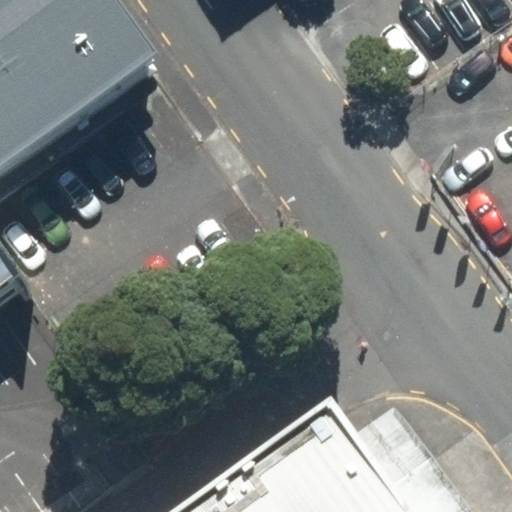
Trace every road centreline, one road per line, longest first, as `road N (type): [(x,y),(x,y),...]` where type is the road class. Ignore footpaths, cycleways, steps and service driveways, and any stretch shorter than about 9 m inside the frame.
road 1 (unclassified): [(213,0),(491,394)]
road 2 (unknown): [(297,118),(88,277)]
